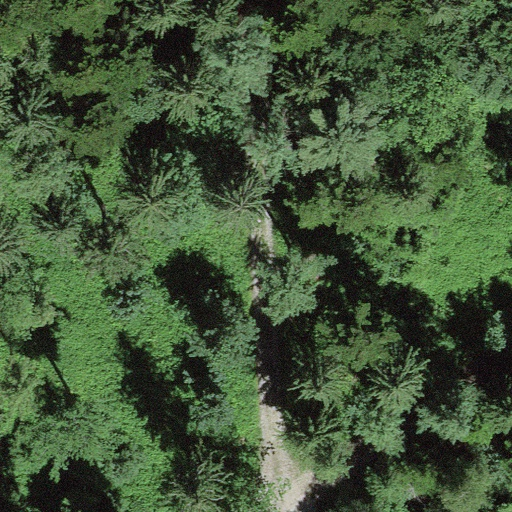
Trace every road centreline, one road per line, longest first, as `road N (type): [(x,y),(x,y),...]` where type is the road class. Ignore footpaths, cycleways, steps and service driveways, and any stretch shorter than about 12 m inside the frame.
road 1 (track): [(270,511),(244,0)]
road 2 (track): [(315,511),(511,378)]
